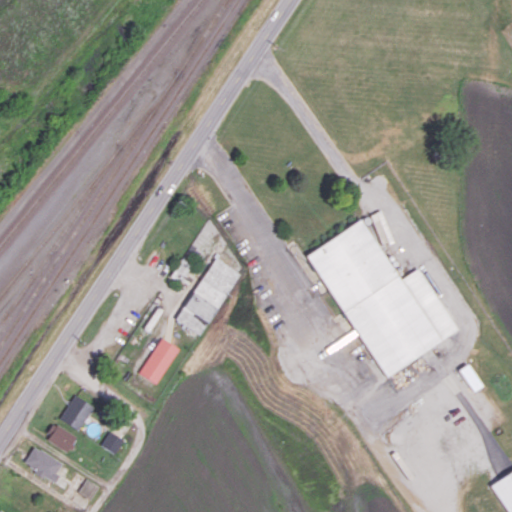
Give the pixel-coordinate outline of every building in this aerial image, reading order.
[(387,376),(460,328),(420,269),(404,280),(363,218),(306,255),(387,376)] [(180,283),(190,263),(180,257),(169,277),(180,283)] [(200,335),(238,272),(212,257),(175,320),(200,335)] [(138,372),(154,383),(178,348),(161,337),(138,372)] [(470,391),(480,386),(468,363),(458,368),(470,391)] [(77,430),(93,407),(74,394),(58,418),(77,430)] [(68,451),(76,435),(52,423),(44,439),(68,451)] [(115,453),(123,439),(108,431),(100,445),(115,453)] [(22,465),(55,482),(58,474),(55,473),(61,461),(32,446),(22,465)] [(508,511),(511,511),(511,470),(490,486),(508,511)] [(90,498),(98,486),(86,478),(78,491),(90,498)]
